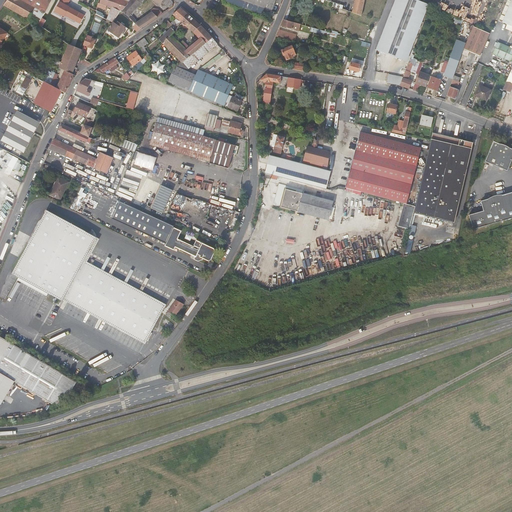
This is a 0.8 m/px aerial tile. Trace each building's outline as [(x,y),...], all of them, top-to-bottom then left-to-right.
[(7,0),(4,5),(9,8),(29,19),(35,7),(22,0),(7,0)] [(22,0),(35,7),(29,19),(38,23),(41,18),(42,16),(44,12),(40,10),(41,7),(45,10),(50,0),(22,0)] [(120,11),(121,11),(129,2),(124,0),(100,0),(100,2),(98,2),(95,9),(97,10),(99,4),(103,6),(104,4),(112,7),(108,20),(113,22),(120,11)] [(136,24),(141,28),(154,19),(162,13),(158,9),(152,8),(151,11),(148,13),(149,13),(147,15),(137,21),(132,16),(130,14),(141,3),(142,0),(131,0),(129,2),(121,11),(136,24)] [(280,3),(281,0),(240,0),(254,5),(272,11),(275,1),(280,3)] [(355,0),(353,8),(352,12),(361,16),(364,0),(355,0)] [(394,6),(388,21),(391,23),(380,51),(403,59),(417,24),(425,3),(424,2),(417,0),(400,0),(397,7),(394,6)] [(511,0),(507,0),(500,19),(503,21),(502,22),(507,24),(505,29),(511,31),(511,0)] [(425,14),(429,4),(425,3),(417,24),(403,59),(407,61),(410,52),(416,36),(425,14)] [(180,25),(182,23),(188,14),(180,7),(171,15),(180,22),(177,24),(172,21),(170,23),(176,29),(180,25)] [(188,69),(217,44),(203,28),(188,14),(182,23),(180,25),(182,27),(184,27),(188,27),(194,33),(199,38),(189,47),(187,49),(180,43),(171,34),(163,43),(178,59),(188,69)] [(459,26),(461,20),(455,17),(453,22),(456,24),(459,26)] [(284,19),(281,25),(291,28),(299,30),(300,27),(306,29),(306,30),(309,31),(308,34),(310,35),(313,28),(305,25),(284,19)] [(159,39),(163,43),(171,34),(176,29),(170,23),(166,20),(163,23),(169,28),(159,39)] [(95,21),(92,30),(97,32),(100,23),(95,21)] [(109,29),(107,33),(113,37),(114,35),(119,38),(121,35),(123,33),(124,34),(128,29),(118,22),(116,24),(113,22),(111,27),(110,28),(109,29)] [(469,51),(480,55),(489,33),(472,26),(465,43),(462,54),(465,55),(465,57),(467,57),(469,51)] [(280,30),(277,36),(295,41),(295,34),(280,30)] [(87,35),(84,44),(92,47),(95,39),(91,38),(92,37),(88,35),(87,35)] [(136,43),(140,49),(147,43),(144,37),(136,43)] [(182,40),(180,43),(187,49),(189,47),(182,40)] [(462,54),(465,43),(456,40),(446,67),(446,68),(445,69),(443,75),(452,79),(462,54)] [(494,54),(511,61),(511,47),(499,42),(494,54)] [(65,70),(73,74),(74,70),(79,57),(82,49),(69,45),(60,68),(65,70)] [(285,49),(282,50),(284,55),(285,55),(287,60),(293,57),(293,56),(296,55),(292,46),(289,47),(288,45),(284,47),(285,49)] [(135,52),(126,58),(132,66),(141,60),(135,52)] [(340,63),(346,64),(348,57),(341,55),(340,63)] [(103,71),(119,62),(116,57),(100,67),(103,71)] [(153,74),(164,72),(162,61),(151,63),(153,74)] [(361,65),(351,62),(349,70),(359,72),(361,65)] [(400,85),(409,88),(411,81),(408,80),(410,73),(408,73),(411,64),(410,64),(410,63),(409,62),(403,77),(400,85)] [(168,81),(178,86),(189,72),(175,66),(168,81)] [(441,80),(443,75),(445,69),(446,68),(444,67),(443,70),(443,72),(441,71),(440,76),(441,77),(440,79),(438,79),(439,77),(434,76),(433,77),(431,76),(427,87),(437,91),(441,80)] [(511,67),(503,89),(509,92),(511,85),(511,67)] [(65,92),(66,92),(73,74),(65,70),(57,88),(61,90),(65,92)] [(189,72),(178,86),(185,89),(224,106),(233,84),(198,70),(196,75),(189,72)] [(419,84),(426,87),(430,76),(419,72),(418,76),(415,82),(419,84)] [(266,74),(260,80),(260,81),(263,81),(262,83),(266,84),(263,104),(269,106),(273,82),(279,84),(280,77),(266,74)] [(392,83),(400,85),(403,77),(390,75),(387,83),(392,83)] [(22,87),(27,89),(31,79),(26,77),(22,87)] [(86,78),(82,81),(79,84),(77,90),(89,96),(92,90),(88,88),(92,80),(86,78)] [(304,83),(304,80),(287,78),(286,87),(299,89),(300,83),(304,83)] [(46,82),(34,103),(48,111),(50,112),(61,90),(57,88),(53,86),(50,84),(46,82)] [(491,90),(479,85),(475,95),(486,100),(491,90)] [(449,87),(446,96),(455,99),(458,90),(456,89),(456,88),(453,87),(453,88),(449,87)] [(98,105),(100,100),(92,97),(90,102),(98,105)] [(241,101),(231,97),(228,107),(237,110),(241,101)] [(84,124),(92,127),(94,121),(93,120),(95,116),(93,115),(95,110),(90,108),(78,102),(76,109),(70,107),(68,109),(72,111),(76,113),(87,117),(84,124)] [(395,114),(397,106),(388,104),(386,112),(395,114)] [(39,123),(17,111),(1,141),(13,148),(21,152),(23,153),(39,123)] [(404,134),(405,134),(409,113),(405,112),(402,128),(392,126),(391,132),(400,133),(400,132),(404,132),(404,134)] [(217,116),(208,113),(205,125),(214,127),(217,116)] [(432,118),(421,115),(419,124),(430,127),(432,118)] [(222,125),(224,126),(228,127),(227,131),(238,134),(239,130),(240,124),(230,121),(230,122),(225,120),(223,120),(222,125)] [(87,142),(89,137),(81,133),(64,125),(64,123),(63,122),(59,130),(87,142)] [(91,138),(95,128),(92,127),(84,124),(81,133),(89,137),(91,138)] [(155,124),(150,141),(207,156),(206,162),(209,163),(209,164),(227,169),(234,145),(155,124)] [(134,151),(137,144),(126,140),(102,131),(100,138),(134,151)] [(402,204),(404,205),(406,205),(410,192),(409,192),(420,148),(388,139),(359,132),(347,176),(348,176),(345,188),(402,204)] [(284,138),(274,135),(273,140),(271,141),(270,146),(271,147),(281,150),(284,138)] [(49,149),(94,168),(98,160),(96,160),(70,146),(55,139),(49,149)] [(470,150),(430,141),(428,152),(418,195),(416,205),(415,208),(413,215),(453,224),(470,150)] [(511,163),(511,149),(495,142),(486,162),(509,171),(511,163)] [(326,165),(327,166),(329,153),(315,149),(311,148),(305,146),(302,159),(310,161),(309,165),(321,169),(322,164),(326,165)] [(21,152),(13,148),(10,154),(18,158),(21,152)] [(94,168),(107,173),(113,158),(100,152),(96,160),(98,160),(94,168)] [(278,177),(325,190),(331,171),(326,170),(321,169),(309,165),(296,162),(270,155),(265,174),(271,175),(278,177)] [(67,183),(58,179),(50,195),(60,200),(67,183)] [(163,213),(173,190),(161,184),(151,208),(163,213)] [(279,184),(273,206),(328,221),(332,203),(303,195),(304,191),(279,184)] [(511,193),(482,202),(484,211),(470,215),(475,230),(497,224),(511,219),(511,193)] [(398,228),(410,231),(413,215),(415,208),(406,205),(404,205),(398,228)] [(83,264),(98,238),(46,211),(12,274),(61,300),(64,296),(112,322),(146,341),(153,328),(164,307),(134,291),(83,264)] [(174,227),(154,218),(145,234),(166,244),(165,246),(174,250),(175,247),(195,256),(194,259),(198,261),(203,260),(203,258),(209,261),(212,259),(215,251),(214,248),(196,240),(194,245),(195,246),(194,247),(178,239),(181,232),(173,228),(174,227)] [(100,240),(98,238),(83,264),(134,291),(164,307),(166,305),(120,280),(88,263),(100,240)] [(171,308),(166,315),(172,320),(176,314),(177,314),(178,313),(177,313),(183,304),(176,300),(171,307),(170,308),(171,308)] [(14,382),(15,382),(17,379),(46,396),(44,399),(52,404),(55,403),(57,405),(59,404),(60,405),(63,404),(61,400),(69,396),(77,382),(1,338),(0,338),(0,401),(3,402),(14,382)] [(17,379),(15,382),(33,393),(44,399),(46,396),(17,379)]
